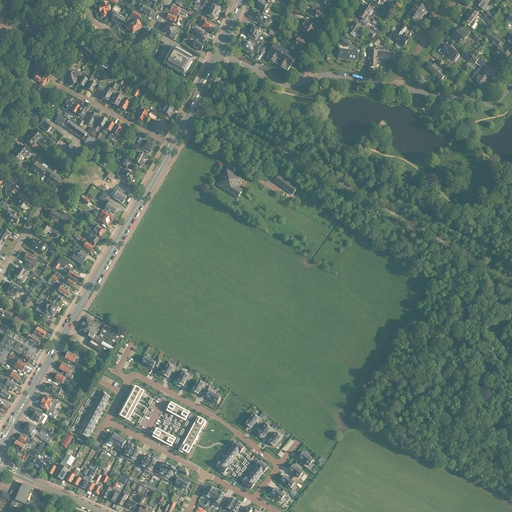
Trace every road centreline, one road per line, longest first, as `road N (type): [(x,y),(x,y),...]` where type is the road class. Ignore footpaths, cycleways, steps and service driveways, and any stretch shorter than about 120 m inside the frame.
road 1 (unclassified): [(511,279),(195,100)]
road 2 (primary): [(0,443),(172,146)]
road 3 (residential): [(0,156),(65,89),(172,146)]
road 4 (residential): [(133,375),(215,417),(278,465)]
road 5 (residential): [(0,277),(40,202),(0,165)]
road 6 (residential): [(392,86),(489,104),(511,82)]
road 7 (residential): [(166,0),(132,45),(90,18),(89,0)]
